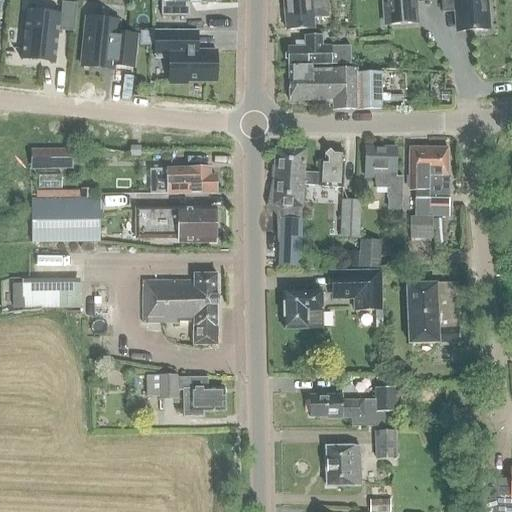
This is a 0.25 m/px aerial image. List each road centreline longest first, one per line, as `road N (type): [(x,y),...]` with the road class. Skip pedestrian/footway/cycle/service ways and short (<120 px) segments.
road 1 (tertiary): [(259,511),(253,124)]
road 2 (residential): [(467,125),(497,403),(511,422)]
road 3 (residential): [(0,101),(253,124)]
road 4 (tertiary): [(253,124),(467,125)]
road 5 (tertiary): [(253,124),(254,0)]
